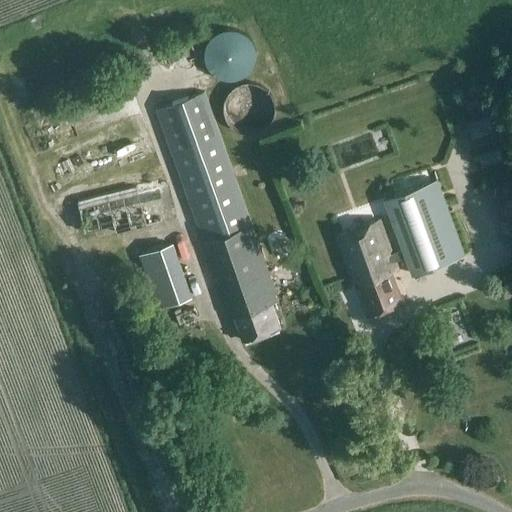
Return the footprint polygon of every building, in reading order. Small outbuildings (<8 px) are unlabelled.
[(205,49),(205,61),(209,70),(217,78),(229,81),(240,79),(249,72),(254,62),(255,53),(252,42),(245,33),(235,29),(221,30),(210,37),(205,49)] [(271,93),(261,85),(248,83),(236,87),(227,97),(225,110),(229,122),(239,130),(252,133),(264,128),(273,118),(275,106),(271,93)] [(510,84),(496,85),(497,100),(511,99),(510,84)] [(272,302),(278,300),(204,91),(158,107),(204,238),(200,239),(222,302),(227,300),(241,340),(281,326),(272,302)] [(107,110),(114,127),(137,118),(131,101),(107,110)] [(339,172),(391,157),(384,133),(332,148),(339,172)] [(278,139),(264,144),(269,158),(283,153),(278,139)] [(511,178),(489,187),(511,250),(511,178)] [(77,201),(85,234),(113,227),(116,235),(177,219),(166,179),(77,201)] [(407,267),(411,274),(463,255),(436,179),(383,198),(401,250),(404,258),(407,267)] [(364,294),(371,313),(402,302),(391,270),(395,269),(393,262),(404,258),(401,250),(390,254),(378,219),(336,234),(357,296),(364,294)] [(154,304),(186,297),(177,252),(145,259),(154,304)] [(456,343),(467,341),(465,327),(454,329),(456,343)] [(136,470),(154,466),(142,420),(124,424),(136,470)]
